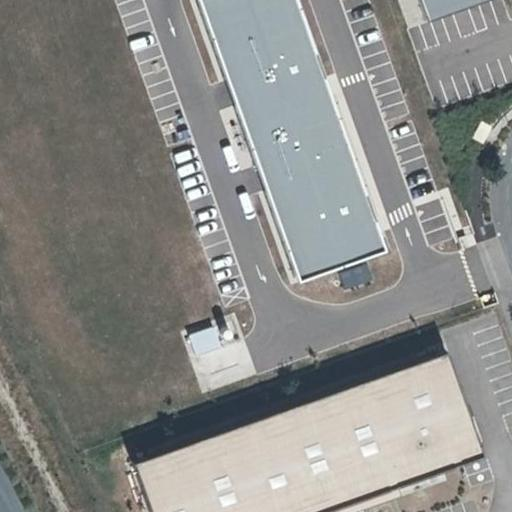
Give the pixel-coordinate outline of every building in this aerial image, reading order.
[(300,0),(198,0),(291,273),(383,242),(300,0)] [(492,126),(480,120),(471,136),(483,143),(492,126)] [(219,341),(236,339),(233,316),(215,319),(219,341)] [(195,353),(219,344),(211,323),(188,331),(195,353)] [(329,511),(487,456),(449,352),(138,463),(153,511),(329,511)]
